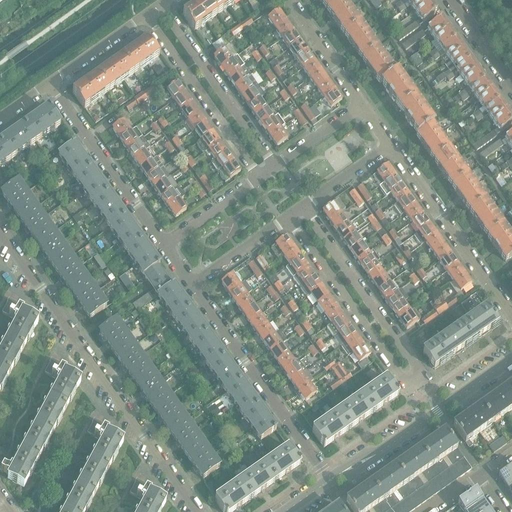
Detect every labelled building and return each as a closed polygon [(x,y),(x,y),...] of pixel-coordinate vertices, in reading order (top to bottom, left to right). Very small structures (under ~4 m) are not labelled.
[(195,32),(217,16),(205,0),(203,0),(196,6),(195,5),(192,7),(193,8),(183,15),(195,32)] [(205,0),(217,16),(239,0),(238,0),(205,0)] [(319,0),(326,10),(339,0),(319,0)] [(360,24),(351,11),(343,0),(339,0),(326,10),(344,35),(360,24)] [(406,0),(415,13),(429,4),(426,0),(406,0)] [(251,8),(255,13),(261,9),(258,4),(251,8)] [(434,11),(429,4),(415,13),(420,20),(396,37),(400,43),(420,28),(419,27),(436,15),(437,15),(439,13),(436,9),(434,11)] [(406,9),(404,6),(404,5),(397,10),(400,14),(406,9)] [(286,22),(283,18),(278,12),(267,20),(271,26),(268,29),(271,33),(274,30),(286,22)] [(243,31),(252,24),(249,19),(240,26),(241,28),(243,31)] [(445,22),(443,19),(442,19),(440,21),(428,31),(435,41),(449,32),(443,24),(445,22)] [(293,32),(290,28),(286,22),(274,30),(281,40),(293,32)] [(372,30),(367,34),(360,24),(344,35),(361,60),(378,48),(370,38),(375,34),(372,30)] [(243,31),(241,28),(240,26),(230,32),(233,37),(243,31)] [(299,42),(294,34),(293,32),(281,40),(288,50),(299,42)] [(454,39),(449,32),(435,41),(442,51),(438,54),(431,59),(434,62),(444,54),(449,61),(463,52),(457,44),(459,43),(456,38),(454,39)] [(426,38),(424,33),(423,33),(403,47),(406,52),(426,38)] [(134,75),(158,57),(146,41),(135,49),(135,48),(132,50),(133,50),(122,58),(134,75)] [(307,52),(304,48),(299,42),(288,50),(295,60),(307,52)] [(221,68),(232,60),(235,58),(228,48),(214,58),(221,68)] [(396,74),(387,61),(378,48),(361,60),(380,85),(396,74)] [(313,61),(308,53),(307,52),(295,60),(302,69),(313,61)] [(468,59),(463,53),(463,52),(449,61),(464,82),(477,72),(472,64),(474,63),(470,58),(468,59)] [(109,92),(134,75),(122,58),(111,66),(110,65),(108,67),(108,68),(97,76),(109,92)] [(228,78),(239,71),(232,60),(221,68),(228,78)] [(320,71),(317,67),(313,61),(302,69),(309,79),(320,71)] [(165,74),(159,67),(153,71),(159,79),(165,74)] [(235,88),(251,76),(244,67),(239,71),(228,78),(235,88)] [(327,81),(321,73),(320,71),(309,79),(316,89),(327,81)] [(450,71),(444,76),(446,79),(449,83),(455,78),(450,71)] [(483,80),(478,73),(477,72),(464,82),(468,88),(458,96),(460,99),(467,95),(471,92),(473,95),(478,102),(492,93),(486,85),(488,83),(485,78),(483,80)] [(410,80),(405,84),(397,73),(396,74),(380,85),(380,86),(381,85),(386,92),(385,92),(393,104),(394,103),(399,110),(415,99),(408,88),(413,84),(410,80)] [(439,84),(446,79),(444,76),(443,75),(436,80),(436,81),(438,84),(439,84)] [(85,109),(109,92),(97,76),(73,93),(85,109)] [(242,98),(258,86),(251,76),(235,88),(242,98)] [(334,91),(331,87),(327,81),(316,89),(323,99),(334,91)] [(184,95),(177,84),(166,92),(164,94),(163,96),(166,100),(169,100),(170,99),(173,102),(184,95)] [(248,107),(259,100),(265,96),(258,86),(242,98),(248,107)] [(146,100),(155,93),(152,88),(142,95),(146,100)] [(341,101),(335,93),(334,91),(323,99),(330,109),(330,108),(333,112),(337,108),(335,105),(341,101)] [(497,100),(492,93),(478,102),(483,109),(472,117),(475,120),(482,115),(485,112),(493,123),(506,113),(501,105),(503,104),(499,99),(497,100)] [(137,106),(146,100),(142,95),(133,101),(137,106)] [(191,104),(184,95),(173,102),(172,103),(172,106),(174,109),(177,109),(178,109),(180,112),(191,104)] [(433,125),(424,112),(415,99),(399,110),(404,117),(403,118),(411,129),(412,128),(417,135),(416,137),(432,126),(433,125)] [(255,117),(266,110),(259,100),(248,107),(255,117)] [(127,113),(137,106),(133,101),(124,108),(127,113)] [(198,114),(192,106),(191,104),(180,112),(187,121),(198,114)] [(51,113),(52,112),(50,110),(24,127),(36,143),(60,126),(51,113)] [(262,127),(273,120),(266,110),(255,117),(262,127)] [(309,122),(314,119),(308,110),(303,113),(309,122)] [(511,120),(511,121),(507,114),(506,113),(493,123),(497,129),(473,146),(477,152),(498,138),(496,136),(500,133),(500,134),(511,125),(511,120)] [(205,124),(202,120),(198,114),(187,121),(184,123),(191,133),(194,131),(194,132),(205,124)] [(302,128),(306,124),(300,115),(295,119),(302,128)] [(477,123),(484,118),(482,115),(475,120),(477,123)] [(269,137),(280,130),(273,120),(262,127),(269,137)] [(120,140),(130,133),(123,123),(113,130),(120,140)] [(212,134),(206,125),(205,124),(194,132),(200,141),(201,141),(212,134)] [(449,150),(441,138),(432,126),(416,137),(433,161),(449,150)] [(0,145),(11,161),(36,143),(24,127),(0,144),(0,145)] [(130,133),(120,140),(127,150),(142,139),(135,129),(130,133)] [(276,147),(287,139),(280,130),(269,137),(276,147)] [(219,143),(216,139),(212,134),(201,141),(200,141),(197,143),(198,144),(197,145),(203,153),(205,152),(205,153),(219,143)] [(511,134),(501,142),(500,140),(479,155),(484,161),(508,144),(511,150),(511,134)] [(142,139),(127,150),(134,160),(144,152),(149,149),(142,139)] [(226,153),(220,145),(219,143),(205,153),(208,157),(211,155),(215,161),(226,153)] [(82,155),(76,147),(74,144),(71,146),(72,147),(59,156),(76,181),(92,170),(84,159),(85,158),(83,154),(82,155)] [(0,168),(11,161),(0,145),(0,168)] [(464,156),(457,161),(449,150),(433,161),(451,186),(467,175),(460,165),(466,160),(464,156)] [(140,169),(151,162),(144,152),(134,160),(140,169)] [(233,163),(230,159),(226,153),(215,161),(222,171),(233,163)] [(158,172),(151,162),(140,169),(147,179),(158,172)] [(240,173),(234,165),(233,163),(222,171),(229,181),(240,173)] [(395,176),(392,172),(387,166),(376,174),(383,184),(395,176)] [(99,179),(93,171),(92,170),(76,181),(93,204),(109,193),(102,183),(102,182),(100,178),(99,179)] [(165,182),(162,178),(158,172),(147,179),(155,189),(165,182)] [(477,189),(474,185),(467,175),(451,186),(469,212),(485,200),(477,189)] [(383,184),(378,188),(385,198),(390,194),(402,186),(395,176),(383,184)] [(161,199),(171,192),(177,188),(170,178),(165,182),(155,189),(161,199)] [(36,208),(27,195),(18,182),(1,194),(8,203),(6,204),(10,210),(12,209),(19,219),(36,208)] [(213,191),(207,182),(202,185),(208,194),(213,191)] [(363,199),(369,195),(362,185),(356,189),(363,199)] [(409,196),(406,192),(402,186),(390,194),(397,204),(409,196)] [(200,200),(205,196),(199,187),(194,191),(200,200)] [(168,209),(178,201),(171,192),(161,199),(168,209)] [(356,204),(360,201),(354,192),(350,195),(356,204)] [(116,203),(111,196),(109,193),(93,204),(110,228),(126,217),(119,208),(120,207),(117,203),(116,203)] [(416,206),(410,197),(409,196),(397,204),(404,214),(416,206)] [(502,225),(494,213),(485,200),(469,212),(486,237),(502,225)] [(175,218),(185,211),(178,201),(168,209),(175,218)] [(322,213),(329,223),(340,215),(345,211),(338,202),(334,205),(331,201),(324,206),(327,210),(322,213)] [(423,216),(420,212),(416,206),(404,214),(411,224),(423,216)] [(53,232),(45,220),(36,208),(19,219),(26,229),(25,230),(28,234),(29,233),(37,244),(53,232)] [(347,225),(340,215),(329,223),(336,233),(347,225)] [(77,216),(73,219),(77,225),(82,222),(77,216)] [(430,226),(423,217),(423,216),(411,224),(418,233),(430,226)] [(133,227),(128,220),(126,217),(110,228),(127,253),(143,242),(136,231),(137,231),(134,227),(133,227)] [(381,230),(377,224),(374,220),(370,223),(377,233),(381,230)] [(343,242),(354,234),(347,225),(336,233),(343,242)] [(511,234),(510,236),(502,225),(486,237),(505,262),(511,256),(511,234)] [(436,235),(433,230),(430,226),(418,233),(425,243),(436,235)] [(388,240),(385,236),(381,230),(377,233),(384,243),(388,240)] [(71,257),(53,232),(37,244),(44,254),(43,255),(46,260),(47,259),(54,269),(71,257)] [(350,252),(361,244),(365,241),(364,239),(360,239),(358,240),(354,234),(343,242),(350,252)] [(443,245),(438,237),(436,235),(425,243),(432,253),(443,245)] [(293,249),(291,245),(286,238),(271,249),(278,259),(282,256),(282,257),(293,249)] [(150,252),(145,244),(143,242),(127,253),(145,277),(158,268),(161,266),(153,256),(154,255),(151,251),(150,252)] [(357,262),(368,254),(361,244),(350,252),(357,262)] [(450,255),(447,251),(443,245),(432,253),(439,263),(450,255)] [(300,259),(294,250),(293,249),(282,257),(289,266),(300,259)] [(364,272),(375,264),(380,261),(373,251),(368,254),(357,262),(364,272)] [(97,255),(93,259),(97,265),(102,262),(97,255)] [(457,265),(451,256),(450,255),(439,263),(446,272),(457,265)] [(88,282),(80,270),(71,257),(54,269),(62,279),(60,280),(63,284),(65,283),(72,294),(88,282)] [(266,269),(265,268),(258,259),(255,261),(263,271),(266,269)] [(307,268),(304,264),(300,259),(289,266),(296,276),(307,268)] [(256,274),(259,272),(253,263),(249,265),(256,274)] [(371,282),(382,274),(375,264),(364,272),(371,282)] [(464,274),(461,270),(457,265),(446,272),(453,282),(464,274)] [(165,277),(162,273),(158,268),(145,277),(152,286),(159,295),(171,287),(171,286),(171,285),(170,282),(169,283),(165,277)] [(300,288),(314,278),(307,268),(296,276),(293,279),(300,288)] [(240,278),(237,274),(235,274),(231,277),(231,276),(221,283),(229,293),(238,286),(236,283),(240,280),(240,278)] [(378,291),(389,284),(382,274),(371,282),(378,291)] [(471,284),(465,276),(464,274),(453,282),(460,292),(471,284)] [(125,276),(119,280),(125,289),(127,292),(133,288),(131,285),(125,276)] [(276,284),(279,282),(275,276),(270,280),(277,290),(279,288),(276,284)] [(321,288),(318,284),(314,278),(300,288),(299,289),(306,298),(310,295),(321,288)] [(106,307),(98,295),(88,282),(72,294),(79,304),(78,305),(81,309),(82,308),(90,319),(106,307)] [(242,291),(245,289),(241,284),(238,286),(229,293),(235,303),(245,296),(242,291)] [(385,301),(396,293),(389,284),(378,291),(385,301)] [(181,295),(176,288),(174,285),(171,287),(159,295),(158,296),(176,321),(191,309),(184,300),(185,299),(182,294),(181,295)] [(125,294),(126,294),(121,288),(115,292),(119,298),(120,298),(125,294)] [(328,298),(322,289),(321,288),(310,295),(317,305),(328,298)] [(403,303),(396,293),(385,301),(392,311),(403,303)] [(447,310),(464,298),(461,293),(453,298),(444,305),(447,310)] [(138,311),(153,300),(149,294),(134,305),(138,311)] [(243,313),(252,306),(245,296),(235,303),(243,313)] [(335,307),(332,303),(328,298),(317,305),(324,315),(335,307)] [(25,309),(9,301),(8,300),(2,313),(17,321),(7,341),(10,343),(23,350),(38,322),(22,313),(23,311),(24,311),(25,309)] [(410,313),(403,303),(392,311),(399,321),(410,313)] [(447,310),(444,305),(442,303),(432,310),(434,312),(437,317),(447,310)] [(259,316),(252,306),(243,313),(249,322),(259,316)] [(342,317),(336,309),(335,307),(324,315),(331,325),(342,317)] [(198,319),(193,313),(191,309),(176,321),(193,345),(208,333),(201,323),(202,322),(199,319),(198,319)] [(493,319),(492,318),(486,309),(460,328),(472,344),(499,325),(495,320),(494,319),(493,319)] [(144,315),(147,321),(153,317),(149,312),(144,315)] [(425,326),(437,317),(434,312),(421,321),(425,326)] [(406,331),(417,323),(410,313),(399,321),(406,331)] [(256,332),(266,325),(259,316),(249,322),(256,332)] [(348,327),(346,323),(342,317),(331,325),(338,334),(348,327)] [(143,319),(138,322),(141,327),(146,323),(143,319)] [(134,346),(125,334),(116,321),(100,332),(107,343),(106,344),(108,348),(110,347),(118,358),(134,346)] [(266,325),(256,332),(263,342),(273,335),(277,333),(271,324),(267,327),(266,325)] [(348,327),(338,334),(334,337),(341,347),(345,344),(355,337),(348,327)] [(446,362),(472,344),(460,328),(434,346),(446,362)] [(215,343),(211,337),(208,333),(193,345),(210,369),(226,358),(218,348),(219,347),(216,343),(215,343)] [(270,352),(280,345),(273,335),(263,342),(270,352)] [(362,346),(360,342),(355,337),(345,344),(352,354),(362,346)] [(23,350),(10,343),(7,341),(0,353),(0,369),(10,374),(23,350)] [(277,362),(287,355),(280,345),(270,352),(277,362)] [(152,371),(135,348),(134,346),(118,358),(125,368),(123,369),(126,373),(127,372),(135,383),(152,371)] [(369,356),(363,348),(362,346),(352,354),(359,364),(369,356)] [(435,370),(446,362),(434,346),(423,354),(429,362),(430,364),(430,365),(433,369),(434,369),(435,370)] [(284,371),(294,365),(287,355),(277,362),(284,371)] [(233,368),(228,361),(226,358),(210,369),(227,393),(243,382),(236,372),(237,371),(234,367),(233,368)] [(67,369),(52,361),(51,360),(44,373),(60,382),(49,402),(52,403),(65,410),(81,382),(65,373),(66,371),(67,369)] [(291,381),(301,374),(294,365),(284,371),(291,381)] [(0,392),(10,374),(0,369),(0,392)] [(169,396),(160,384),(152,371),(135,383),(142,393),(141,394),(144,398),(145,397),(153,408),(169,396)] [(344,383),(351,378),(347,373),(342,377),(338,380),(341,385),(344,383)] [(308,384),(301,375),(301,374),(291,381),(298,391),(308,384)] [(339,386),(341,385),(338,380),(328,387),(331,392),(339,386)] [(396,393),(392,387),(387,380),(362,397),(374,413),(398,395),(397,393),(396,393)] [(250,392),(245,385),(243,382),(227,393),(244,417),(260,406),(253,396),(254,395),(251,391),(250,392)] [(341,385),(339,386),(343,391),(348,388),(344,383),(341,385)] [(305,401),(315,394),(308,384),(298,391),(305,401)] [(493,424),(511,410),(511,392),(508,388),(481,407),(493,424)] [(187,421),(178,409),(169,396),(153,408),(160,418),(158,419),(161,423),(162,422),(170,433),(187,421)] [(350,430),(374,413),(362,397),(345,410),(338,414),(350,430)] [(65,410),(52,403),(49,402),(36,426),(39,428),(52,435),(65,410)] [(267,416),(262,409),(260,406),(244,417),(261,441),(274,432),(275,433),(277,431),(270,420),(271,420),(268,416),(267,416)] [(220,414),(214,407),(209,411),(214,418),(220,414)] [(469,441),(493,424),(481,407),(453,427),(459,435),(465,443),(466,443),(470,448),(473,446),(469,441)] [(324,448),(350,430),(338,414),(312,432),(322,446),(324,448)] [(110,430),(94,421),(87,434),(102,442),(92,462),(95,463),(108,471),(123,443),(107,434),(109,431),(110,430)] [(204,446),(196,434),(187,421),(170,433),(177,443),(176,444),(179,448),(180,447),(188,457),(204,446)] [(52,435),(39,428),(36,426),(23,451),(26,453),(39,460),(52,435)] [(464,459),(445,432),(432,441),(445,459),(444,460),(448,466),(450,469),(452,471),(454,474),(456,477),(458,479),(460,477),(453,467),(451,464),(456,460),(458,463),(464,459)] [(507,444),(502,437),(488,447),(493,454),(507,444)] [(444,460),(445,459),(432,441),(420,450),(439,477),(445,473),(443,470),(448,466),(444,460)] [(220,468),(212,457),(204,446),(188,457),(195,468),(194,469),(196,473),(198,472),(203,479),(220,468)] [(298,462),(289,449),(264,466),(275,482),(300,465),(298,462)] [(439,477),(420,450),(408,458),(421,477),(419,478),(424,484),(425,486),(427,489),(429,492),(431,494),(433,497),(435,495),(428,484),(426,482),(432,478),(434,481),(439,477)] [(39,460),(26,453),(23,451),(12,470),(5,466),(2,464),(0,466),(0,471),(1,472),(2,472),(9,476),(8,479),(24,488),(39,460)] [(419,478),(421,477),(408,458),(383,476),(396,494),(397,493),(401,499),(407,495),(409,498),(414,494),(420,490),(418,488),(424,484),(419,478)] [(464,459),(458,463),(466,474),(471,470),(464,459)] [(108,471),(95,463),(92,462),(79,487),(81,488),(94,495),(108,471)] [(466,474),(458,463),(453,467),(460,477),(466,474)] [(251,499),(275,482),(264,466),(240,483),(251,499)] [(511,479),(511,467),(499,476),(505,485),(511,479)] [(446,475),(445,473),(439,477),(446,487),(452,483),(450,481),(448,478),(446,475)] [(396,494),(383,476),(371,485),(390,511),(395,508),(393,505),(399,501),(401,504),(403,506),(404,509),(406,511),(410,511),(403,502),(401,499),(397,493),(396,494)] [(446,487),(439,477),(434,481),(441,491),(446,487)] [(152,490),(137,482),(136,481),(129,494),(145,502),(139,511),(160,511),(162,508),(163,508),(166,503),(150,494),(151,492),(152,490)] [(441,491),(434,481),(428,484),(435,495),(441,491)] [(233,511),(251,499),(240,483),(215,501),(222,511),(233,511)] [(389,511),(390,511),(371,485),(358,493),(371,511),(370,511),(389,511)] [(85,511),(94,495),(81,488),(79,487),(65,511),(66,511),(85,511)] [(420,490),(414,494),(422,505),(427,501),(425,498),(424,495),(422,493),(420,490)] [(358,493),(346,502),(352,511),(370,511),(371,511),(358,493)] [(489,511),(476,493),(457,506),(461,511),(489,511)] [(414,494),(409,498),(416,509),(422,505),(414,494)] [(411,511),(416,509),(409,498),(403,502),(410,511),(411,511)]
